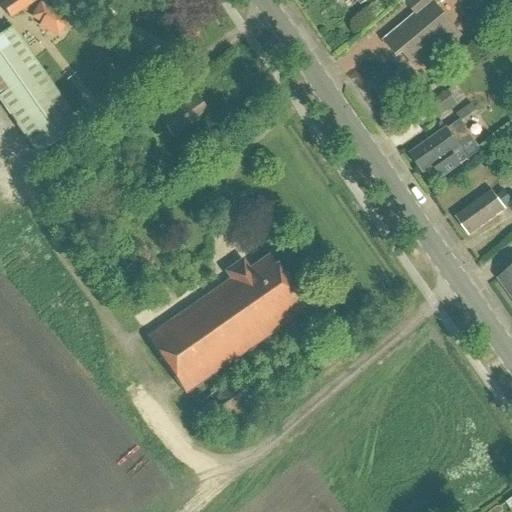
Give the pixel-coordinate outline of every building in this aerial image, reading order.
[(10,0),(1,6),(10,19),(36,1),(35,0),(10,0)] [(403,52),(414,65),(435,47),(441,54),(461,38),(434,6),(440,0),(409,0),(406,3),(418,16),(387,43),(397,56),(403,52)] [(39,5),(31,20),(41,26),(39,29),(57,40),(68,21),(39,5)] [(79,128),(10,29),(0,36),(0,102),(38,157),(79,128)] [(431,104),(440,117),(460,103),(451,90),(431,104)] [(160,123),(141,137),(152,153),(172,140),(208,115),(195,97),(159,121),(160,123)] [(462,148),(459,143),(472,134),(463,120),(450,130),(449,128),(412,155),(426,174),(437,166),(439,169),(438,170),(444,178),(464,164),(458,156),(457,157),(455,154),(462,148)] [(455,220),(470,240),(508,211),(506,209),(511,204),(511,190),(508,193),(507,192),(498,198),(494,191),(455,220)] [(243,262),(226,274),(231,281),(146,339),(185,395),(305,312),(268,258),(249,271),(243,262)] [(511,268),(499,278),(511,296),(511,268)] [(235,379),(201,403),(219,429),(254,405),(235,379)]
